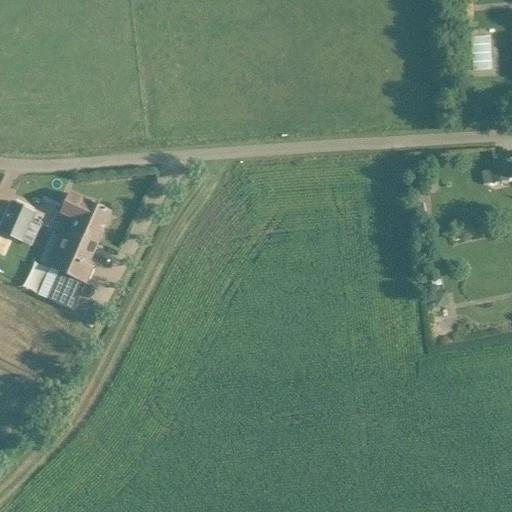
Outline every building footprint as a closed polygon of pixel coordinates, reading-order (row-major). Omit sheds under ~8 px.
[(458,0),(459,18),(472,18),(471,0),(458,0)] [(477,40),(477,76),(498,76),(498,39),(477,40)] [(504,169),(490,172),(492,184),(506,181),(504,169)] [(69,194),(60,214),(75,221),(71,230),(99,242),(112,213),(69,194)] [(0,230),(0,232),(23,242),(36,212),(12,203),(4,221),(0,230)] [(71,295),(77,281),(86,285),(93,268),(88,265),(99,242),(71,230),(62,251),(56,248),(48,267),(60,273),(54,287),(71,295)] [(10,240),(0,235),(0,251),(3,253),(10,240)]
